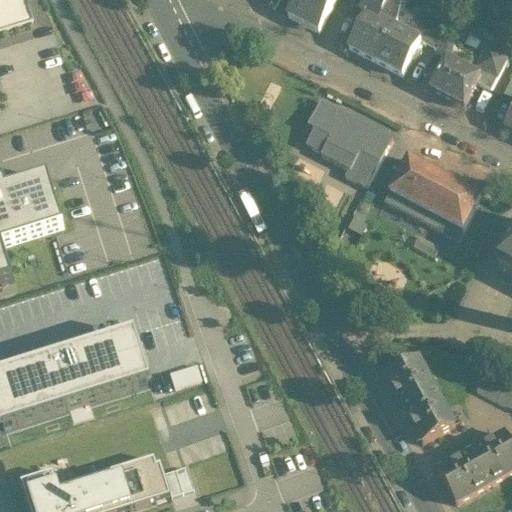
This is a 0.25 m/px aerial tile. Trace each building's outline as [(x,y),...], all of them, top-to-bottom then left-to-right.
[(0,0),(0,41),(28,32),(17,0),(0,0)] [(337,0),(298,0),(289,19),(319,35),(337,0)] [(384,0),(370,0),(363,14),(364,15),(364,22),(349,51),(376,65),(394,31),(398,24),(402,6),(384,0)] [(356,0),(352,8),(363,14),(370,0),(356,0)] [(421,16),(409,38),(421,45),(425,47),(437,25),(421,16)] [(437,25),(425,47),(437,53),(449,31),(437,25)] [(394,31),(376,65),(403,79),(421,45),(409,38),(394,31)] [(436,56),(424,78),(435,84),(447,62),(436,56)] [(481,80),(447,62),(435,84),(430,94),(465,112),(481,80)] [(393,143),(321,105),(315,118),(318,120),(314,128),(317,129),(306,149),(323,158),(322,160),(349,174),(346,181),(367,192),(387,154),(393,143)] [(36,136),(83,136),(83,119),(48,119),(48,127),(36,127),(36,136)] [(481,201),(409,163),(391,197),(463,235),(481,201)] [(0,290),(15,286),(4,252),(65,232),(49,182),(9,195),(6,188),(0,189),(0,290)] [(463,235),(391,197),(386,207),(458,245),(463,235)] [(511,242),(498,270),(511,277),(511,242)] [(151,389),(135,339),(0,381),(0,434),(1,437),(151,389)] [(455,432),(417,364),(386,381),(424,449),(455,432)] [(511,390),(487,377),(476,397),(511,415),(511,390)] [(511,450),(506,440),(439,477),(456,509),(511,478),(511,450)] [(55,479),(22,489),(29,511),(142,511),(172,503),(166,484),(162,470),(158,472),(155,464),(59,495),(55,479)]
